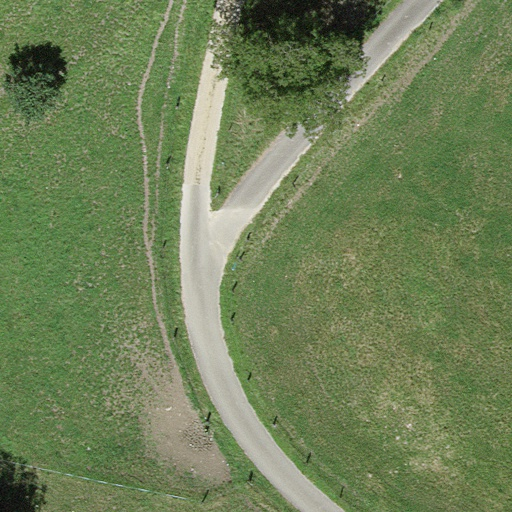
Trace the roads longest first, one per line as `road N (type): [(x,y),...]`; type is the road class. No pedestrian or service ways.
road 1 (track): [(321,511),(228,413),(190,327),(189,275),(420,0)]
road 2 (track): [(229,0),(191,174),(189,275)]
